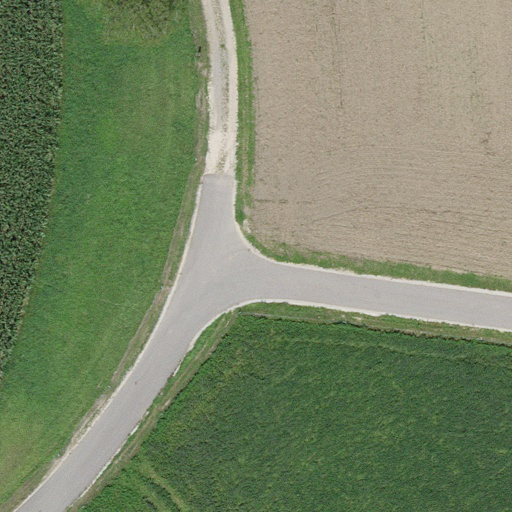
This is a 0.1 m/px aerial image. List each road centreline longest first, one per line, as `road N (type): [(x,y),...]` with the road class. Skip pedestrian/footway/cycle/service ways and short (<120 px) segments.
road 1 (track): [(235,0),(221,274),(129,407),(38,511)]
road 2 (track): [(511,310),(221,274)]
